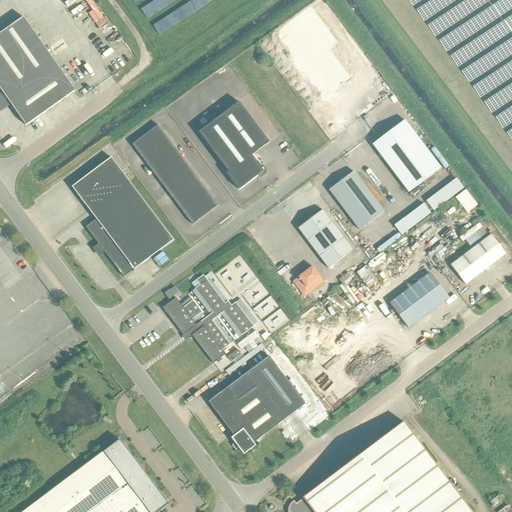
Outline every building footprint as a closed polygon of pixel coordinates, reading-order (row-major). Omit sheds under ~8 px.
[(10,104),(26,126),(75,91),(23,18),(0,34),(0,89),(3,94),(0,96),(0,109),(1,110),(10,104)] [(341,118),(328,100),(316,109),(329,127),(341,118)] [(226,174),(239,190),(262,173),(262,171),(251,156),(269,143),(238,103),(198,133),(228,173),(226,174)] [(441,169),(404,121),(372,145),(408,193),(441,169)] [(158,126),(132,145),(192,225),(218,206),(158,126)] [(104,252),(123,278),(173,241),(111,158),(71,188),(96,220),(86,228),(99,246),(98,246),(103,253),(104,252)] [(384,213),(353,172),(329,190),(359,231),(384,213)] [(423,200),(431,211),(462,189),(455,178),(423,200)] [(467,214),(477,206),(465,190),(455,198),(467,214)] [(422,204),(391,224),(398,235),(429,215),(422,204)] [(352,251),(322,211),(298,229),(328,269),(352,251)] [(477,230),(469,232),(463,234),(467,246),(480,242),(477,230)] [(505,255),(491,235),(450,266),(465,285),(505,255)] [(319,277),(312,267),(297,278),(298,278),(293,282),(296,286),(301,282),(305,288),(319,277)] [(408,329),(448,298),(430,274),(389,304),(408,329)] [(200,286),(195,290),(213,313),(196,326),(192,320),(202,313),(193,301),(183,308),(176,299),(162,309),(183,336),(185,334),(188,339),(192,336),(213,364),(225,355),(222,351),(230,345),(212,321),(224,313),(241,336),(253,327),(235,303),(231,306),(228,302),(224,304),(207,281),(203,276),(196,281),(200,286)] [(172,287),(163,293),(167,299),(176,292),(172,287)] [(269,357),(208,402),(234,437),(231,439),(235,444),(233,446),(235,449),(238,447),(244,455),(255,446),(253,444),(305,405),(269,357)] [(470,511),(403,423),(303,498),(300,499),(301,500),(296,505),(293,502),(290,505),(288,511),(470,511)] [(119,440),(22,511),(158,511),(168,505),(119,440)]
